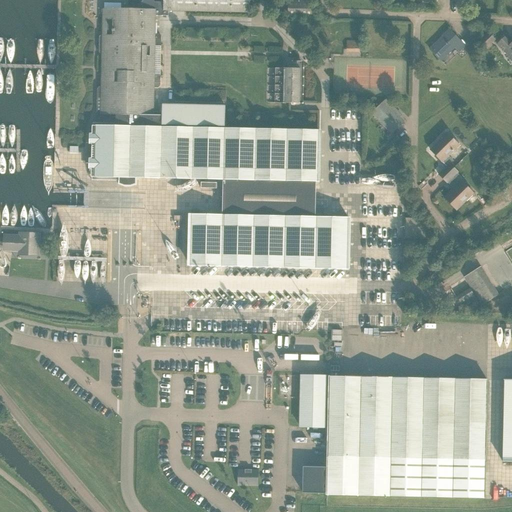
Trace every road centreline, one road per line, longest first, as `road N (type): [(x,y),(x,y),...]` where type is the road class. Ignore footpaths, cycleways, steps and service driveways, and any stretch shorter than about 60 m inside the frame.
road 1 (unclassified): [(140,511),(127,477),(128,301)]
road 2 (tertiary): [(99,511),(0,392)]
